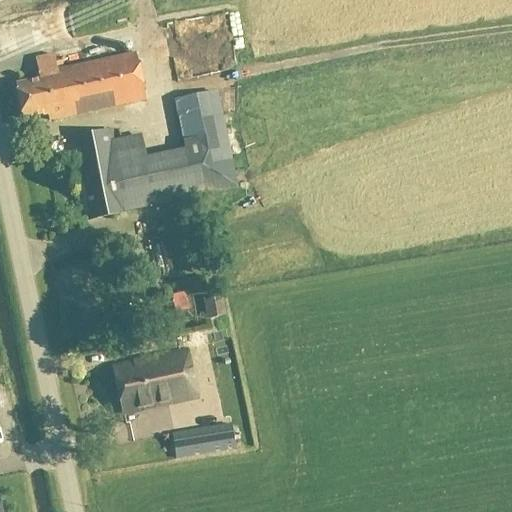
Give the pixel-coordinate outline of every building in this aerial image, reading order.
[(144,101),(133,55),(55,72),(52,57),(31,61),(36,83),(14,88),(22,122),(45,116),(46,123),(144,101)] [(229,165),(214,94),(172,103),(183,154),(139,163),(136,146),(111,150),(108,133),(67,142),(83,223),(124,215),(124,213),(195,199),(189,173),(229,165)] [(178,236),(176,217),(167,218),(169,237),(178,236)] [(177,294),(163,296),(166,315),(181,313),(177,294)] [(201,304),(205,323),(224,317),(220,299),(201,304)] [(120,417),(195,401),(185,354),(110,370),(120,417)] [(174,461),(234,451),(230,426),(169,436),(174,461)]
